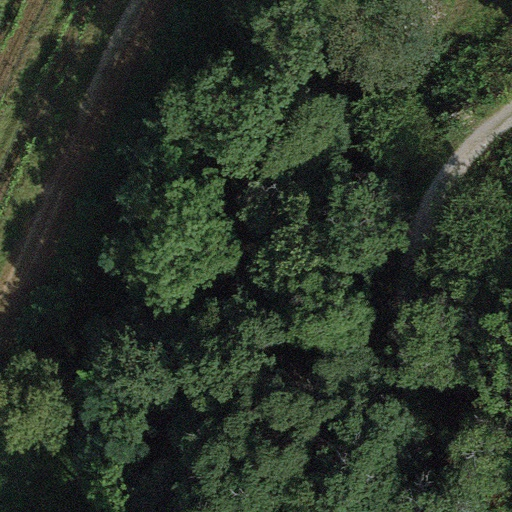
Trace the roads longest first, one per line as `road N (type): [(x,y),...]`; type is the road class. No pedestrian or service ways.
road 1 (track): [(511,115),(423,208),(401,310),(419,511)]
road 2 (track): [(0,315),(127,0)]
